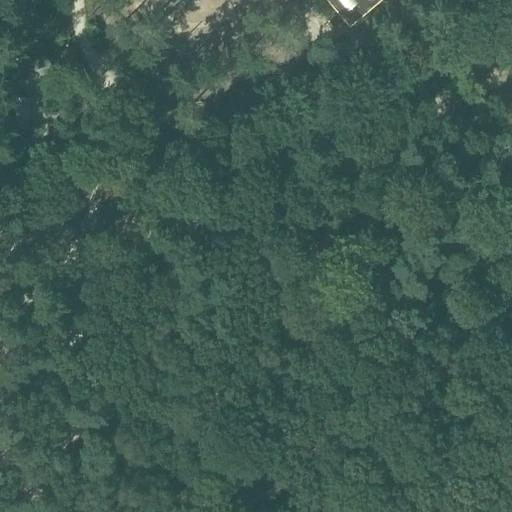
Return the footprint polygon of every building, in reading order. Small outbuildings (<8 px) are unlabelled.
[(327,0),(349,25),(378,0),(327,0)] [(29,59),(8,64),(13,85),(34,79),(33,76),(39,74),(38,67),(31,69),(29,59)] [(10,108),(6,137),(27,140),(31,111),(10,108)] [(11,324),(43,317),(39,300),(7,308),(11,324)] [(66,309),(54,310),(58,352),(70,350),(66,309)] [(45,324),(36,324),(37,334),(46,333),(45,324)] [(55,342),(45,343),(46,352),(56,352),(55,342)]
